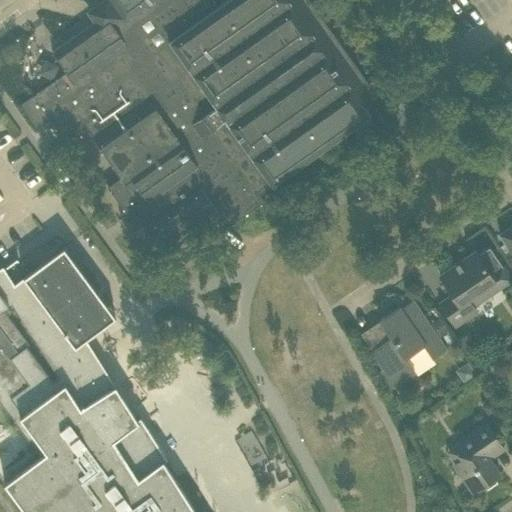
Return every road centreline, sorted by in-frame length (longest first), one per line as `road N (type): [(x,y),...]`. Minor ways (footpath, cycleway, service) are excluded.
road 1 (residential): [(347,301),(511,195)]
road 2 (unclassified): [(511,157),(396,0)]
